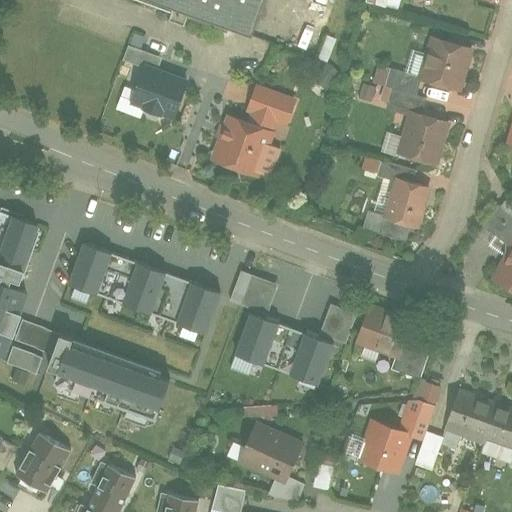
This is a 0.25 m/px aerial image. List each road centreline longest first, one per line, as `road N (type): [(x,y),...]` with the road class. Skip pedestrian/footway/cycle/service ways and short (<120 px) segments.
road 1 (tertiary): [(0,132),(419,280)]
road 2 (residential): [(419,280),(461,211),(511,17)]
